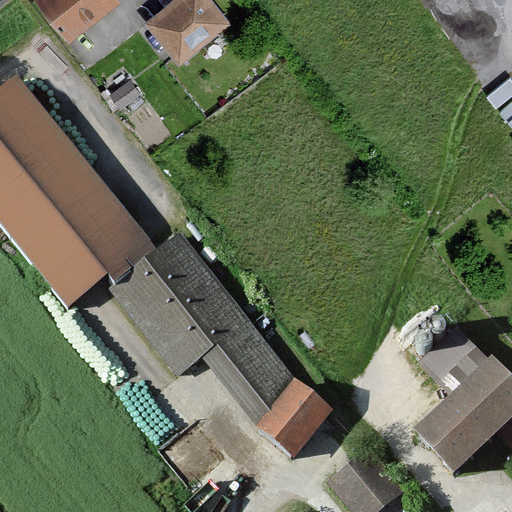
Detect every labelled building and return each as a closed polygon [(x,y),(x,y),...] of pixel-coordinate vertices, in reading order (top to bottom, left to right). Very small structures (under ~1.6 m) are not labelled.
[(117,1),(116,0),(33,0),(66,41),(117,1)] [(227,21),(209,0),(166,0),(140,22),(175,64),(227,21)] [(197,365),(251,432),(290,464),(330,417),(293,387),(291,388),(172,241),(154,256),(13,81),(0,91),(0,236),(64,316),(104,284),(109,290),(101,296),(173,385),(197,365)] [(451,481),(511,424),(511,386),(491,364),(484,370),(451,335),(413,370),(447,406),(412,439),(451,481)] [(383,511),(399,498),(362,455),(322,490),(341,511),(383,511)]
